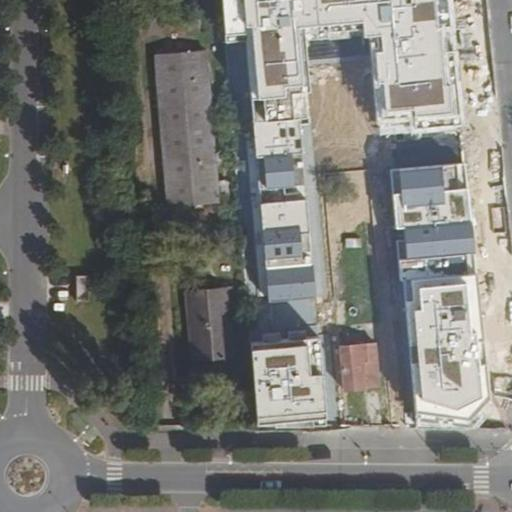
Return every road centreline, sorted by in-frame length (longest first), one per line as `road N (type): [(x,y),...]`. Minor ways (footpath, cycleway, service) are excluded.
road 1 (tertiary): [(64,478),(511,480)]
road 2 (residential): [(25,217),(26,414),(17,438)]
road 3 (residential): [(26,0),(25,217)]
